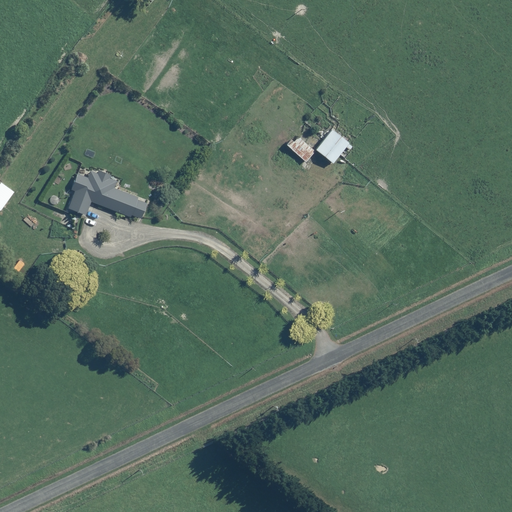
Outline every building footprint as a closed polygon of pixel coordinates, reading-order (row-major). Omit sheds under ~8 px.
[(346,137),(331,128),(318,150),(333,158),(346,137)] [(305,159),(312,148),(296,139),(290,150),(305,159)] [(131,216),(140,219),(147,202),(137,199),(137,197),(115,189),(118,181),(109,177),(110,175),(98,170),(97,173),(90,171),(87,177),(78,173),(72,188),(75,190),(69,208),(86,215),(91,203),(131,218),(131,216)] [(0,208),(14,192),(0,180),(0,208)] [(25,264),(19,259),(6,275),(12,280),(25,264)]
